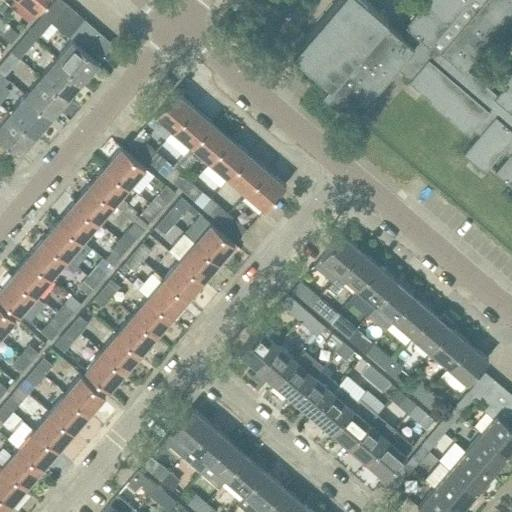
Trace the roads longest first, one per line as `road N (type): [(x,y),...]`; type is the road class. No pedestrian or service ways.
road 1 (residential): [(186,359),(348,171)]
road 2 (residential): [(24,209),(180,28)]
road 3 (residential): [(367,511),(186,359)]
road 4 (residential): [(348,171),(180,28)]
road 5 (residential): [(511,312),(348,171)]
road 6 (residential): [(54,511),(186,359)]
